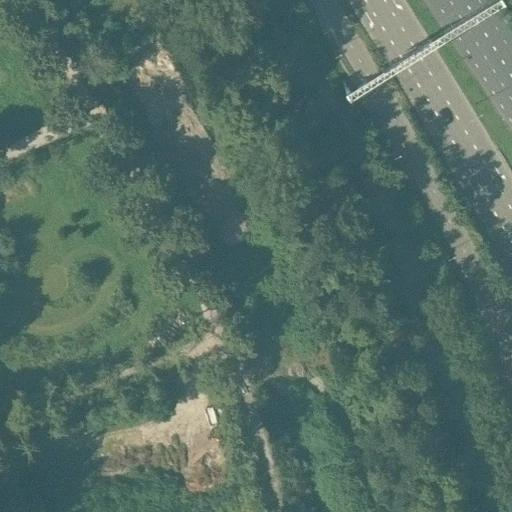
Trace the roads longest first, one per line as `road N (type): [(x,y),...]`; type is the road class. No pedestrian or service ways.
road 1 (trunk): [(326,0),(511,358)]
road 2 (trunk): [(372,0),(511,228)]
road 3 (trunk): [(511,109),(442,0)]
